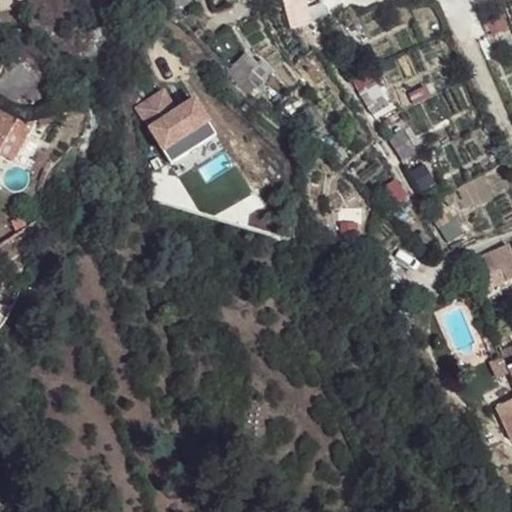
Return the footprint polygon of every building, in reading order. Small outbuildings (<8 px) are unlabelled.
[(189,5),(188,0),(171,0),(173,8),(189,5)] [(284,0),(286,10),(297,6),(295,0),(284,0)] [(297,6),(286,10),(284,10),(289,27),(303,24),(299,6),(297,6)] [(347,45),(335,23),(321,30),(334,53),(347,45)] [(228,68),(228,78),(247,95),(252,89),(260,81),(238,59),(228,68)] [(379,93),(363,71),(351,80),(368,103),(379,93)] [(311,104),(305,95),(291,105),(288,100),(276,108),(285,121),(296,114),(310,133),(323,124),(311,104)] [(0,123),(11,130),(0,148),(0,159),(8,163),(27,127),(23,127),(15,121),(0,112),(0,123)] [(0,148),(11,130),(0,123),(0,148)] [(415,156),(398,128),(386,137),(402,163),(415,156)] [(405,205),(394,184),(380,192),(392,212),(405,205)] [(462,235),(449,214),(436,222),(450,244),(462,235)] [(358,237),(358,222),(335,222),(334,236),(358,237)] [(469,264),(482,295),(511,282),(511,254),(509,247),(469,264)] [(499,353),(506,369),(511,366),(511,346),(506,350),(499,353)] [(499,359),(488,364),(496,381),(507,376),(499,359)] [(511,402),(498,409),(511,438),(511,402)]
